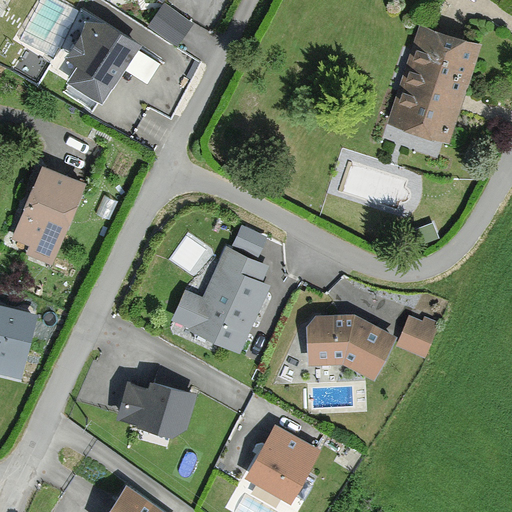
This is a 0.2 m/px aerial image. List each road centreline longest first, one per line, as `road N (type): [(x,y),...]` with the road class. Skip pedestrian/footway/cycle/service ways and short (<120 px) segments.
road 1 (unclassified): [(511,168),(454,260),(416,274),(371,271),(224,188),(177,182)]
road 2 (unclassified): [(177,182),(144,210),(12,511)]
road 3 (residential): [(259,0),(185,148),(177,182)]
